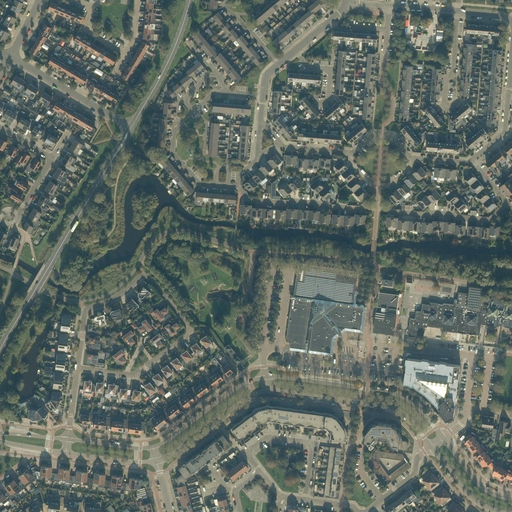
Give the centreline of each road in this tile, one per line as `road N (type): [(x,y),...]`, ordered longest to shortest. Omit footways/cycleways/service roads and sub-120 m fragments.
road 1 (residential): [(508,204),(489,219),(247,199),(236,187)]
road 2 (residential): [(473,355),(396,347),(392,374),(292,360),(277,345)]
road 3 (tertiary): [(0,350),(112,157)]
road 4 (tertiary): [(443,438),(396,394),(264,376)]
road 5 (residential): [(152,360),(188,327),(149,277),(86,311)]
road 6 (tertiary): [(265,391),(383,405),(406,415),(430,446)]
road 7 (residential): [(306,500),(311,443),(268,438),(245,457),(256,470)]
road 8 (tertiary): [(131,127),(190,0)]
road 9 (residential): [(131,127),(10,58)]
road 10 (tertiary): [(264,376),(153,447)]
road 11 (tertiary): [(157,461),(265,391)]
road 12 (residential): [(236,187),(200,184),(172,154),(176,131),(193,113)]
